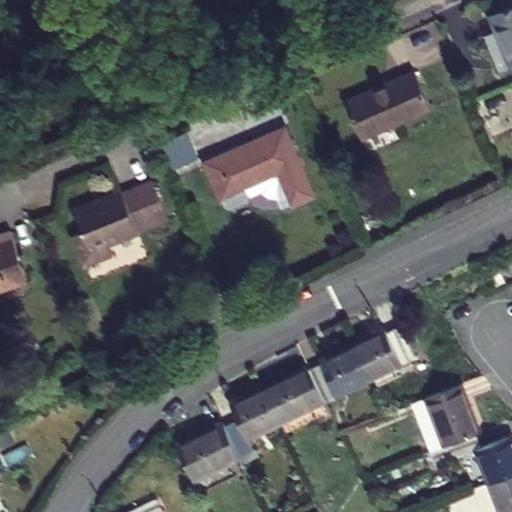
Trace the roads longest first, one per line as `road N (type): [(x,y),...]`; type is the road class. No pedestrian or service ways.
road 1 (residential): [(511,213),(213,359),(126,429),(69,511)]
road 2 (residential): [(445,0),(35,171)]
